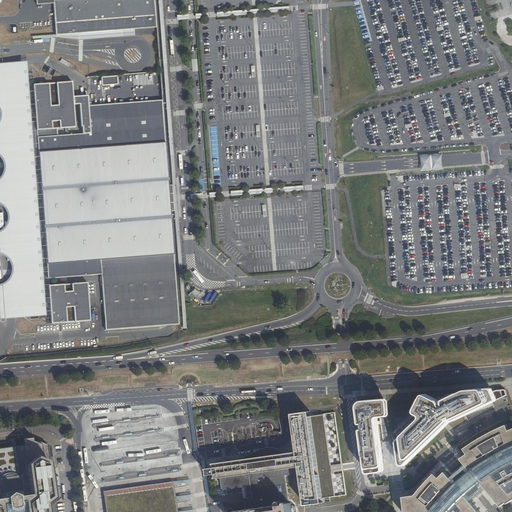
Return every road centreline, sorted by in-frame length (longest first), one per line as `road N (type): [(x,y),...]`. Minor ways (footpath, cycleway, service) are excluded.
road 1 (primary): [(511,322),(417,341),(113,364)]
road 2 (tertiary): [(282,389),(0,407)]
road 3 (primary): [(322,296),(304,317),(282,325),(113,364)]
road 4 (tertiary): [(337,268),(323,92)]
road 5 (tertiary): [(511,370),(365,383)]
road 6 (tertiary): [(495,302),(404,311),(356,290)]
road 7 (tertiary): [(329,302),(337,378),(282,389)]
